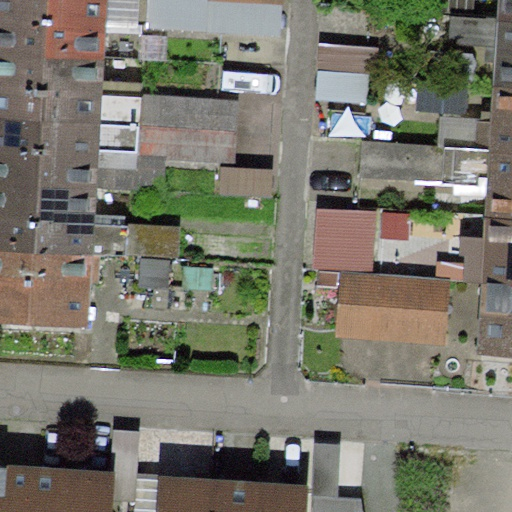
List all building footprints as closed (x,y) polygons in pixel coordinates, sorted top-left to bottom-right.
[(0,0),(0,47),(38,50),(40,0),(0,0)] [(40,0),(38,50),(96,52),(98,0),(40,0)] [(134,0),(134,19),(257,24),(257,0),(134,0)] [(502,86),(511,86),(511,17),(505,17),(502,86)] [(0,110),(35,112),(38,50),(0,47),(0,110)] [(35,112),(93,115),(96,52),(38,50),(35,112)] [(499,149),(511,149),(511,86),(502,86),(499,149)] [(231,104),(150,99),(147,150),(228,155),(231,104)] [(0,175),(32,177),(35,112),(0,110),(0,175)] [(93,115),(35,112),(32,177),(90,179),(93,115)] [(497,213),(511,213),(511,149),(499,149),(497,213)] [(0,241),(30,243),(32,177),(0,175),(0,241)] [(90,179),(32,177),(30,243),(87,245),(90,179)] [(511,280),(511,213),(497,213),(492,279),(511,280)] [(30,243),(0,241),(0,315),(84,319),(87,245),(30,243)] [(447,277),(336,271),(333,332),(444,337),(447,277)] [(511,280),(492,279),(489,353),(511,353),(511,280)] [(119,511),(121,480),(0,473),(0,511),(119,511)] [(212,511),(214,487),(163,483),(161,511),(212,511)] [(264,511),(266,491),(214,487),(212,511),(264,511)] [(315,511),(317,494),(266,491),(264,511),(315,511)] [(317,494),(315,511),(363,511),(364,497),(317,494)]
